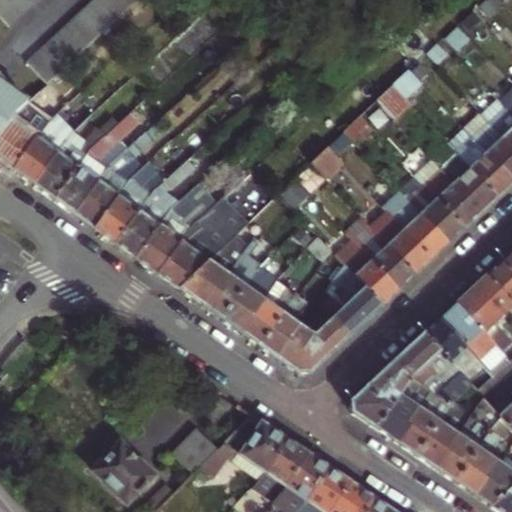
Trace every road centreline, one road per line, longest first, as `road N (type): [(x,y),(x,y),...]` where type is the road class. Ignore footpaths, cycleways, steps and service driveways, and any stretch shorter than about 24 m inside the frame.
road 1 (residential): [(511,219),(301,416)]
road 2 (residential): [(74,256),(301,416)]
road 3 (residential): [(301,416),(442,511)]
